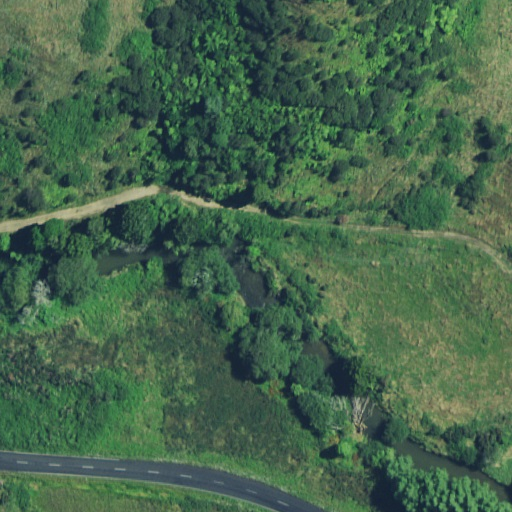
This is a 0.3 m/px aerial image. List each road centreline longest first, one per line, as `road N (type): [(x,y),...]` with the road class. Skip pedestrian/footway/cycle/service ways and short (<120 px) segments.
road 1 (track): [(511,281),(461,236),(169,188),(0,225)]
road 2 (tertiary): [(0,455),(193,472),(317,511)]
